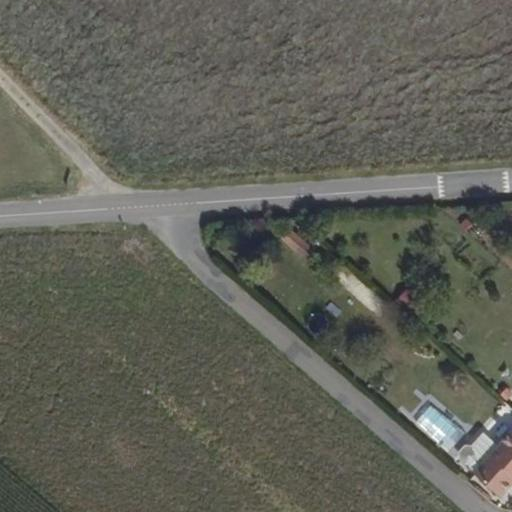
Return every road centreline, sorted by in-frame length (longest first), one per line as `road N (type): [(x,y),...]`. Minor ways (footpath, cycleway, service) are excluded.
road 1 (residential): [(133,206),(484,511)]
road 2 (tertiary): [(511,181),(133,206)]
road 3 (track): [(0,76),(133,206)]
road 4 (tertiary): [(133,206),(0,215)]
